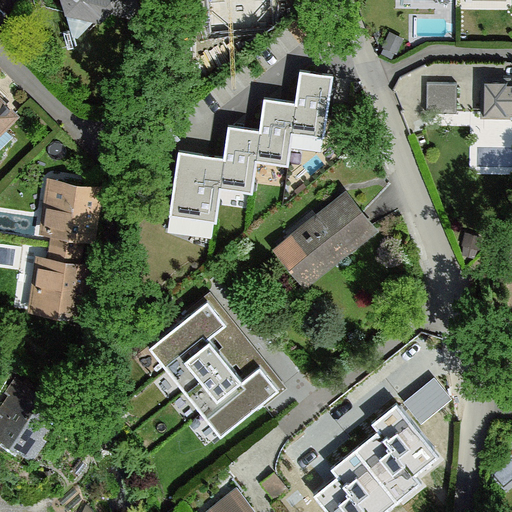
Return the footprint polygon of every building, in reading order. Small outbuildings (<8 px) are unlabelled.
[(68,0),(69,0),(71,16),(102,25),(114,14),(133,20),(142,12),(139,0),(68,0)] [(225,159),(179,152),(167,233),(213,240),(220,191),(252,196),(257,162),(289,167),(294,133),(324,137),(332,78),(302,73),(297,104),(264,99),(259,131),(229,127),(225,159)] [(511,113),(511,83),(511,84),(511,81),(486,81),(486,116),(511,116),(511,113)] [(458,84),(429,84),(429,113),(458,113),(458,84)] [(0,138),(23,116),(0,92),(0,138)] [(91,320),(98,265),(85,263),(88,241),(99,243),(106,186),(50,179),(43,234),(52,235),(50,256),(38,254),(31,313),(91,320)] [(379,229),(349,194),(278,252),(308,288),(379,229)] [(208,304),(150,350),(220,439),(279,393),(261,370),(242,384),(209,342),(227,328),(208,304)] [(0,410),(3,412),(0,416),(0,435),(28,453),(59,406),(15,377),(7,390),(10,392),(0,407),(0,410)] [(437,378),(404,403),(421,425),(454,400),(437,378)] [(340,479),(314,498),(324,511),(387,511),(422,486),(414,476),(437,458),(397,406),(371,426),(378,435),(333,470),(340,479)] [(259,511),(239,486),(207,511),(259,511)]
